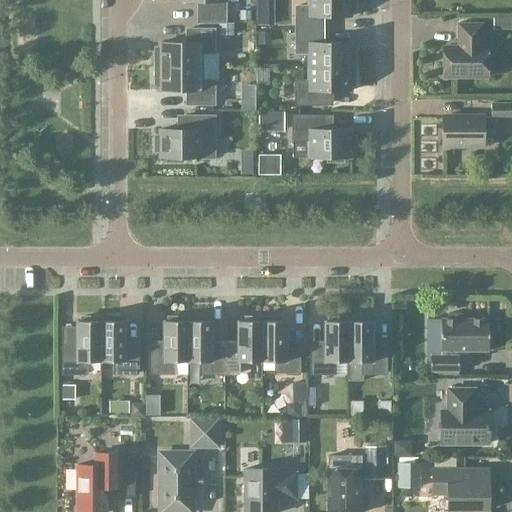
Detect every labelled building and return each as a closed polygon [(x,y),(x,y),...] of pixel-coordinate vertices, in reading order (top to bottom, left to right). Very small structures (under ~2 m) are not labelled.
[(225,1),(224,0),(181,0),(181,1),(200,1),(200,8),(198,8),(198,21),(196,21),(196,22),(226,22),(226,21),(225,21),(225,8),(223,8),(223,1),(225,1)] [(354,12),(354,0),(306,0),(307,6),(295,6),(295,30),(322,30),(322,16),(350,16),(350,12),(354,12)] [(482,23),(456,23),(456,47),(442,47),(442,76),(487,76),(487,47),(482,47),(482,23)] [(154,67),(201,67),(201,53),(213,53),(213,29),(186,29),(186,43),(158,43),(158,47),(154,47),(154,67)] [(322,43),(322,30),(295,30),(295,53),(307,53),(307,67),(354,67),(354,48),(350,48),(350,43),(322,43)] [(213,81),(201,81),(201,67),(154,67),(154,86),(158,86),(158,91),(186,91),(186,104),(213,104),(213,81)] [(354,86),(354,67),(307,67),(307,81),(295,81),(295,104),(327,104),(327,91),(350,91),(350,86),(354,86)] [(490,117),(482,117),(482,116),(442,116),(442,145),(482,145),(482,130),(497,130),(497,117),(511,117),(511,103),(490,103),(490,117)] [(181,158),(213,157),(213,116),(182,116),(182,130),(158,130),(158,136),(154,136),(154,151),(158,151),(158,158),(166,158),(166,162),(181,162),(181,158)] [(350,129),(322,129),(322,116),(292,116),(292,139),(307,139),(307,157),(327,157),(327,161),(342,161),(342,157),(350,157),(350,151),(354,151),(354,136),(350,136),(350,129)] [(487,351),(487,319),(461,319),(461,313),(447,313),(447,319),(439,319),(439,351),(440,351),(440,355),(429,355),(429,371),(457,371),(457,355),(455,355),(455,351),(487,351)] [(99,361),(99,317),(80,317),(80,321),(75,321),(75,346),(62,346),(62,373),(85,373),(85,361),(99,361)] [(137,373),(137,346),(123,346),(123,321),(119,321),(119,317),(99,317),(99,361),(113,361),(113,373),(137,373)] [(186,361),(186,317),(167,317),(167,321),(162,321),(162,346),(149,346),(149,373),(172,373),(172,361),(186,361)] [(223,373),(223,346),(210,346),(210,321),(205,321),(205,317),(186,317),(186,361),(200,361),(200,373),(223,373)] [(261,361),(261,317),(241,317),(241,321),(237,321),(237,346),(223,346),(223,373),(237,373),(237,361),(261,361)] [(275,373),(298,373),(298,346),(285,346),(285,321),(280,321),(280,317),(261,317),(261,361),(275,361),(275,373)] [(347,361),(347,317),(328,317),(328,321),(323,321),(323,346),(310,346),(310,373),(333,373),(333,361),(347,361)] [(385,373),(385,346),(371,346),(371,321),(367,321),(367,317),(347,317),(347,361),(361,361),(361,373),(385,373)] [(440,443),(487,443),(487,411),(471,411),(471,403),(473,403),(473,389),(447,389),(447,411),(440,411),(440,443)] [(190,419),(190,446),(217,446),(217,419),(190,419)] [(363,446),(363,478),(385,478),(385,446),(363,446)] [(105,511),(105,488),(133,488),(133,453),(93,453),(93,465),(75,465),(75,511),(105,511)] [(191,511),(191,472),(191,453),(159,453),(159,511),(191,511)] [(327,469),(327,511),(359,511),(360,469),(360,455),(327,455),(327,469)] [(417,463),(397,463),(397,487),(417,487),(417,463)] [(243,511),(276,511),(277,499),(295,499),(295,472),(277,472),(277,469),(243,469),(243,511)] [(487,509),(487,469),(431,469),(431,494),(446,494),(446,509),(487,509)]
